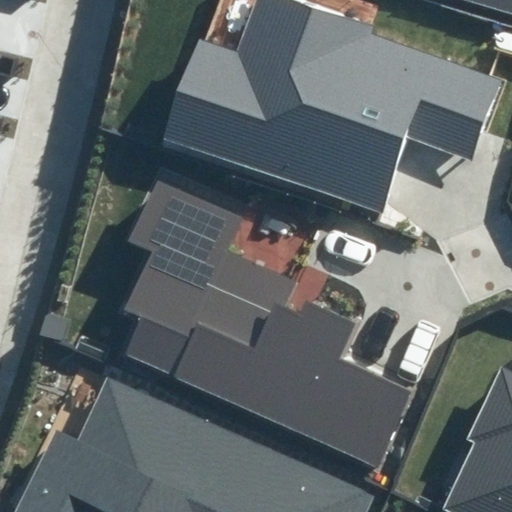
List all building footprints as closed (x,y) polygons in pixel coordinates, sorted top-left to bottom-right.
[(375,25),(300,0),(251,0),(235,48),(200,36),(164,140),(384,215),(409,143),(476,166),(505,81),(371,36),(375,25)] [(511,0),(457,0),(511,15),(511,0)] [(253,202),(157,161),(123,239),(147,250),(120,311),(138,319),(123,352),(377,463),(408,394),(331,360),(350,318),(310,301),(302,319),(282,310),(296,277),(232,249),(253,202)] [(474,443),(444,508),(453,511),(511,511),(511,374),(496,368),(464,438),(474,443)] [(367,511),(375,496),(103,371),(74,433),(52,423),(10,511),(367,511)]
